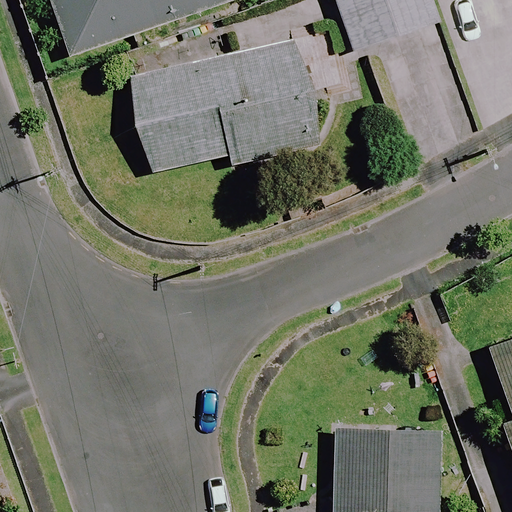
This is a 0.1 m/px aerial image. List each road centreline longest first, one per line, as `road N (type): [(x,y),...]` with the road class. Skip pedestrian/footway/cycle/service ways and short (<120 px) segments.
road 1 (residential): [(94,382),(511,187)]
road 2 (residential): [(0,163),(94,382)]
road 3 (residential): [(94,382),(149,509)]
